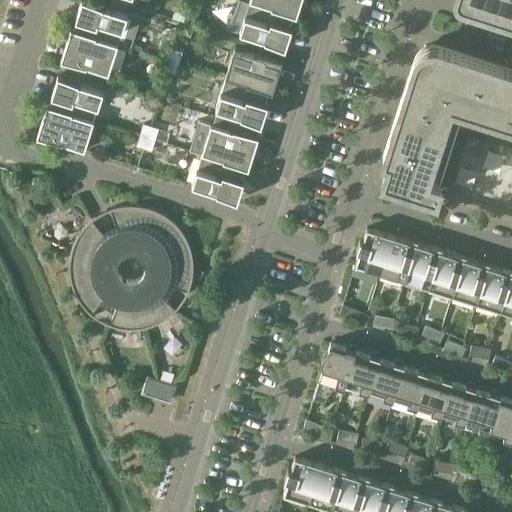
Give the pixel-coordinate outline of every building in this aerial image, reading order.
[(82,0),(74,29),(118,43),(130,47),(131,44),(130,44),(139,17),(128,13),(86,0),(82,0)] [(284,45),(294,15),(249,0),(249,2),(242,0),(239,0),(228,27),(284,45)] [(249,0),(294,15),(297,4),(298,4),(299,0),(249,0)] [(511,0),(457,0),(458,1),(459,1),(461,2),(511,18),(511,0)] [(177,8),(174,17),(184,20),(187,11),(177,8)] [(118,43),(74,29),(69,46),(67,45),(63,59),(109,73),(118,43)] [(401,92),(382,154),(389,156),(383,175),(437,192),(437,191),(464,104),(511,119),(511,64),(437,41),(436,41),(433,41),(430,41),(427,41),(425,42),(423,43),(421,44),(420,45),(418,47),(416,50),(415,52),(409,68),(401,92)] [(171,60),(175,49),(167,46),(164,58),(171,60)] [(235,47),(225,77),(270,91),(275,74),(276,75),(280,61),(235,47)] [(171,60),(179,62),(183,51),(175,49),(171,60)] [(161,68),(168,71),(171,60),(164,58),(161,68)] [(171,60),(168,71),(176,73),(179,62),(171,60)] [(59,75),(50,105),(94,119),(104,89),(59,75)] [(270,91),(225,77),(216,107),(260,121),(270,91)] [(94,119),(50,105),(45,122),(43,121),(39,135),(85,149),(94,119)] [(147,136),(151,125),(143,123),(140,134),(147,136)] [(201,153),(246,167),(251,151),(252,151),(256,137),(211,123),(201,153)] [(147,136),(155,139),(159,127),(151,125),(147,136)] [(136,145),(144,147),(147,136),(140,134),(136,145)] [(147,136),(144,147),(152,149),(155,139),(147,136)] [(237,196),(246,167),(201,153),(192,183),(218,192),(219,190),(237,196)] [(447,183),(444,193),(460,198),(463,188),(447,183)] [(192,253),(189,244),(185,235),(180,227),(173,220),(165,214),(157,210),(148,206),(139,204),(129,204),(120,205),(110,207),(118,228),(113,230),(109,233),(105,235),(91,218),(84,226),(78,234),(73,244),(72,248),(70,258),(69,268),(71,279),(74,289),(78,298),(84,306),(91,313),(105,297),(111,301),(117,304),(110,324),(120,327),(130,328),(140,327),(150,325),(160,321),(168,316),(176,309),(160,294),(165,289),(168,282),(188,291),(191,282),(193,272),(193,263),(192,253)] [(356,263),(380,271),(392,234),(367,226),(356,263)] [(380,271),(405,278),(416,242),(392,234),(380,271)] [(405,278),(428,286),(440,249),(416,242),(405,278)] [(428,286),(453,294),(464,257),(440,249),(428,286)] [(453,294),(476,301),(488,264),(464,257),(453,294)] [(476,301),(501,309),(511,272),(511,271),(488,264),(476,301)] [(511,272),(501,309),(511,312),(511,272)] [(348,316),(364,323),(367,313),(352,307),(348,316)] [(373,323),(389,326),(393,316),(375,313),(373,323)] [(397,332),(413,335),(416,325),(399,322),(397,332)] [(422,333),(438,340),(441,330),(426,324),(422,333)] [(444,347),(460,354),(463,344),(448,337),(444,347)] [(345,383),(356,349),(356,348),(357,347),(357,346),(356,345),(356,344),(355,343),(353,342),(352,341),(352,342),(351,342),(349,342),(348,343),(347,344),(346,345),(331,341),(314,394),(324,398),(336,380),(345,383)] [(469,354),(485,357),(489,347),(471,344),(469,354)] [(369,391),(380,356),(381,355),(381,354),(381,353),(380,352),(379,350),(378,350),(377,349),(376,350),(374,350),(372,350),(371,351),(370,352),(370,353),(356,349),(345,383),(369,391)] [(492,363),(508,370),(511,360),(496,354),(492,363)] [(393,398),(404,364),(405,363),(405,362),(405,361),(404,359),(403,358),(401,357),(400,357),(399,357),(397,357),(396,358),(395,359),(394,360),(394,361),(380,356),(369,391),(393,398)] [(417,406),(428,371),(429,370),(429,369),(429,368),(428,367),(428,366),(427,366),(426,365),(426,364),(425,364),(424,365),(423,365),(421,365),(420,365),(419,367),(418,367),(418,368),(404,364),(393,398),(417,406)] [(441,414),(452,379),(453,378),(453,377),(453,376),(452,374),(451,373),(449,372),(448,372),(447,372),(445,373),(444,373),(443,374),(443,375),(442,376),(428,371),(417,406),(441,414)] [(173,385),(146,377),(141,392),(168,400),(173,385)] [(464,422),(477,387),(477,386),(477,385),(477,384),(477,383),(476,382),(476,381),(475,381),(474,380),(473,379),(473,380),(472,380),(471,380),(469,380),(468,381),(467,382),(467,383),(466,383),(452,379),(441,414),(464,422)] [(488,430),(501,394),(501,393),(501,392),(501,391),(500,390),(500,389),(498,388),(497,387),(497,388),(495,387),(494,388),(492,388),(491,389),(491,390),(490,391),(477,387),(464,422),(488,430)] [(511,437),(511,397),(501,394),(488,430),(511,437)] [(312,431),(328,438),(331,428),(316,421),(312,431)] [(337,438),(353,441),(356,431),(339,428),(337,438)] [(361,447),(377,450),(380,440),(363,436),(361,447)] [(386,447),(401,454),(405,444),(390,437),(386,447)] [(408,461),(424,469),(427,459),(412,452),(408,461)] [(283,492),(308,499),(320,463),(295,455),(283,492)] [(433,468),(449,472),(452,462),(435,458),(433,468)] [(308,499),(332,507),(344,470),(320,463),(308,499)] [(455,478),(471,485),(475,475),(460,468),(455,478)] [(332,507),(347,511),(357,511),(368,478),(344,470),(332,507)] [(497,488),(500,478),(483,474),(481,485),(497,488)] [(357,511),(383,511),(392,486),(368,478),(357,511)] [(383,511),(410,511),(416,493),(392,486),(383,511)] [(410,511),(436,511),(440,501),(416,493),(410,511)] [(436,511),(462,511),(464,508),(440,501),(436,511)]
